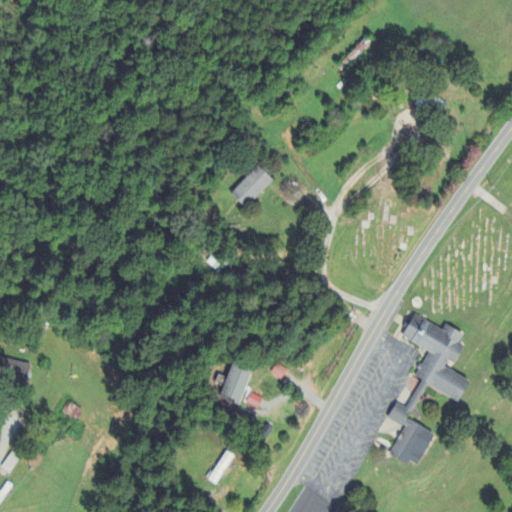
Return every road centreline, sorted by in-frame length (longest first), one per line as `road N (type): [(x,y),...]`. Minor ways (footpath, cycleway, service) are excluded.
road 1 (tertiary): [(268,511),(436,231),(511,125)]
road 2 (residential): [(385,314),(326,280),(334,207)]
